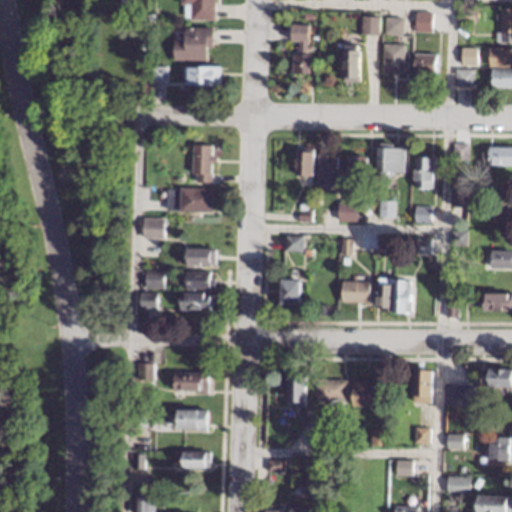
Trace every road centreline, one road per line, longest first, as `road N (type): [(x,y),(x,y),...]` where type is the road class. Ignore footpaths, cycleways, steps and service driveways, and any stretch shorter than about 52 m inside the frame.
road 1 (residential): [(2,0),(54,233),(68,338),(74,511)]
road 2 (residential): [(256,0),(238,511)]
road 3 (residential): [(511,340),(68,338)]
road 4 (residential): [(511,117),(121,116)]
